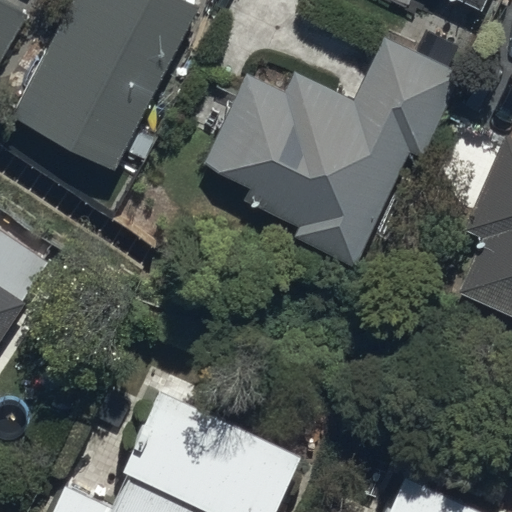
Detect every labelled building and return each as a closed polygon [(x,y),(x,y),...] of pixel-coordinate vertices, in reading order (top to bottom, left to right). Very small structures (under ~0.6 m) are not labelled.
[(28,0),(0,0),(0,63),(33,2),(28,0)] [(68,0),(12,105),(116,160),(201,0),(68,0)] [(203,148),(254,172),(246,189),(296,212),(291,224),(357,256),(411,144),(420,149),(462,63),(386,27),(354,93),(304,69),(296,85),(246,60),(203,148)] [(511,127),(503,123),(463,221),(484,230),(461,288),(511,308),(511,127)] [(0,334),(28,293),(54,254),(0,218),(0,334)] [(123,443),(135,449),(116,489),(81,473),(68,466),(46,511),(252,511),(255,507),(267,511),(300,442),(156,373),(123,443)] [(511,511),(511,508),(403,457),(376,511),(511,511)]
